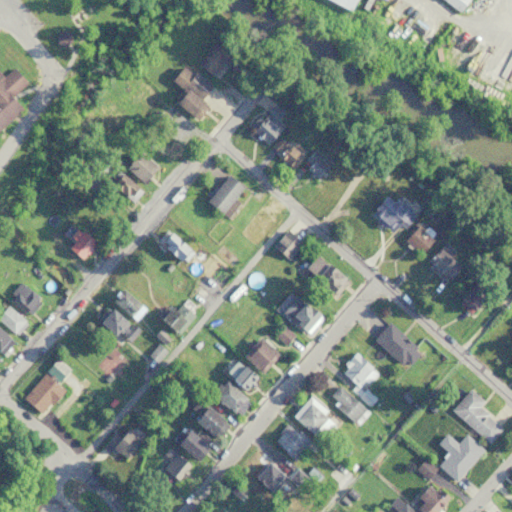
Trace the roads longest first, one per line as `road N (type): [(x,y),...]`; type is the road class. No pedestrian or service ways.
road 1 (residential): [(2,387),(265,83)]
road 2 (residential): [(511,397),(220,135)]
road 3 (residential): [(182,511),(379,277)]
road 4 (residential): [(119,511),(2,387)]
